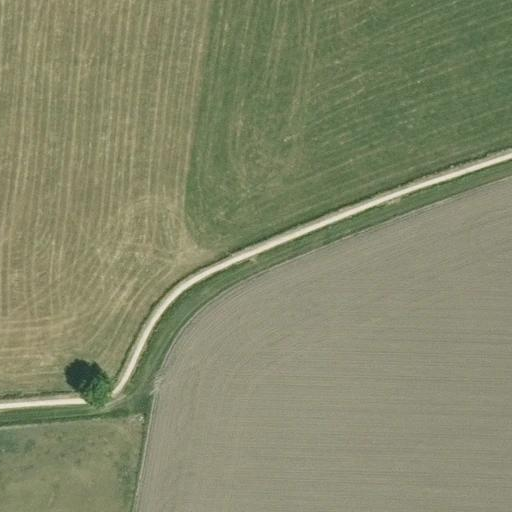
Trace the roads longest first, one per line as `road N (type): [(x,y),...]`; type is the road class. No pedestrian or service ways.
road 1 (track): [(0,420),(119,410),(142,390),(158,337),(202,294),(250,264),(511,174)]
road 2 (track): [(142,390),(125,511)]
